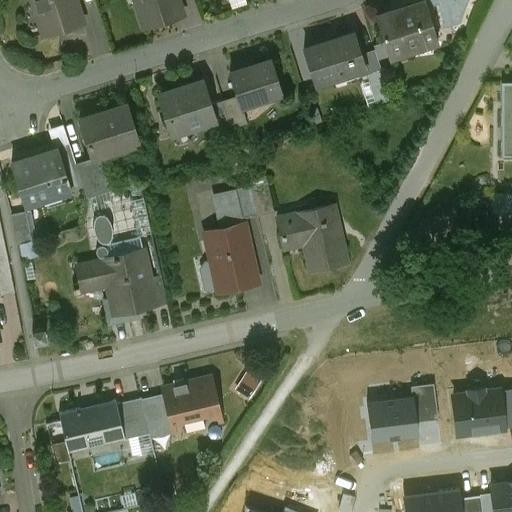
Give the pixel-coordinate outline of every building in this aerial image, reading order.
[(75,0),(32,0),(43,34),(82,22),(75,0)] [(178,0),(134,0),(142,24),(182,11),(178,0)] [(421,0),(376,15),(389,57),(437,42),(425,5),(423,0),(421,0)] [(354,32),(303,48),(315,84),(365,68),(354,32)] [(270,59),(229,72),(237,95),(241,107),(242,107),(282,94),(270,59)] [(380,69),(366,74),(376,105),(390,100),(380,69)] [(203,80),(158,94),(170,134),(215,120),(216,119),(211,103),(203,80)] [(511,81),(502,82),(502,156),(511,155),(511,81)] [(241,107),(237,95),(222,100),(231,127),(247,123),(242,107),(241,107)] [(222,100),(211,103),(216,119),(215,120),(218,131),(231,127),(222,100)] [(127,104),(108,109),(109,110),(81,119),(80,118),(79,119),(91,157),(102,154),(139,142),(127,104)] [(57,147),(11,161),(24,203),(70,189),(57,147)] [(91,157),(75,162),(86,196),(112,188),(102,154),(91,157)] [(267,181),(251,184),(258,215),(274,211),(267,181)] [(251,184),(235,188),(242,218),(258,215),(251,184)] [(487,201),(475,201),(475,225),(487,225),(487,201)] [(297,212),(276,217),(283,247),(304,242),(310,269),(346,261),(333,203),(297,211),(297,212)] [(30,209),(11,213),(17,244),(35,238),(35,237),(30,209)] [(106,215),(102,213),(102,210),(96,211),(97,214),(94,217),(93,221),(93,226),(94,232),(97,237),(99,241),(103,242),(102,244),(101,244),(98,245),(96,247),(95,250),(96,253),(98,255),(100,256),(102,256),(102,258),(142,249),(140,237),(140,236),(139,236),(138,237),(111,243),(111,242),(109,241),(111,238),(112,233),(112,228),(111,223),(109,218),(106,215)] [(244,223),(204,232),(217,289),(223,288),(238,285),(239,285),(257,281),(244,223)] [(102,258),(77,264),(83,289),(108,283),(111,297),(104,298),(109,322),(127,318),(125,306),(154,300),(149,278),(143,249),(142,249),(102,258)] [(8,260),(0,261),(0,293),(0,294),(14,292),(8,260)] [(161,276),(149,278),(154,300),(155,304),(167,301),(161,276)] [(43,327),(32,329),(34,340),(46,338),(43,327)] [(211,377),(163,388),(169,414),(171,420),(182,417),(185,429),(204,425),(202,413),(218,409),(211,377)] [(411,385),(412,396),(415,420),(437,418),(433,383),(411,385)] [(466,390),(451,392),(456,433),(505,427),(505,425),(501,389),(500,386),(485,388),(485,384),(465,387),(466,390)] [(511,387),(501,389),(505,425),(511,424),(511,387)] [(412,396),(367,401),(372,438),(417,432),(415,420),(412,396)] [(141,397),(116,402),(125,438),(149,432),(141,397)] [(116,399),(59,412),(60,419),(68,451),(125,438),(116,402),(116,399)] [(169,414),(147,419),(150,432),(172,426),(171,420),(169,414)] [(60,419),(46,422),(56,464),(71,461),(68,451),(60,419)] [(511,511),(511,479),(488,482),(490,492),(492,511),(511,511)] [(404,495),(405,511),(461,511),(460,497),(459,488),(404,495)] [(481,511),(492,511),(490,492),(479,493),(479,494),(481,511)] [(481,511),(479,494),(460,497),(461,511),(481,511)]
